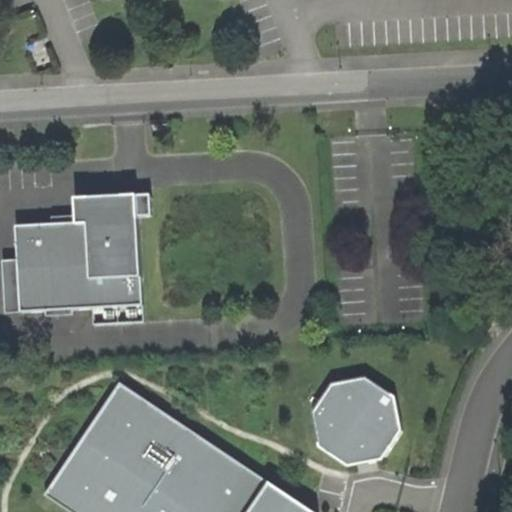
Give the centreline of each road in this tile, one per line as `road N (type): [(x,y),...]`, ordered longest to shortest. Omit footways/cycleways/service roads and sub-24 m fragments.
road 1 (unclassified): [(0,105),(511,77)]
road 2 (unclassified): [(455,511),(478,415),(511,356)]
